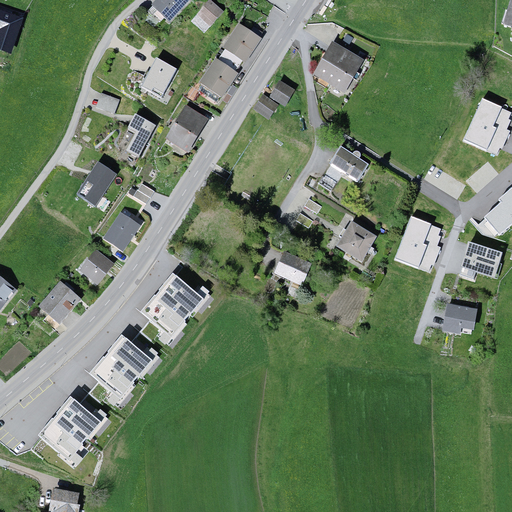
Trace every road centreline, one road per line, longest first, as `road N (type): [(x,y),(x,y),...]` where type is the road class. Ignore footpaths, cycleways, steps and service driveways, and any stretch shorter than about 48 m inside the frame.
road 1 (residential): [(8,393),(117,291),(298,11)]
road 2 (residential): [(0,234),(60,151),(107,37),(141,0)]
